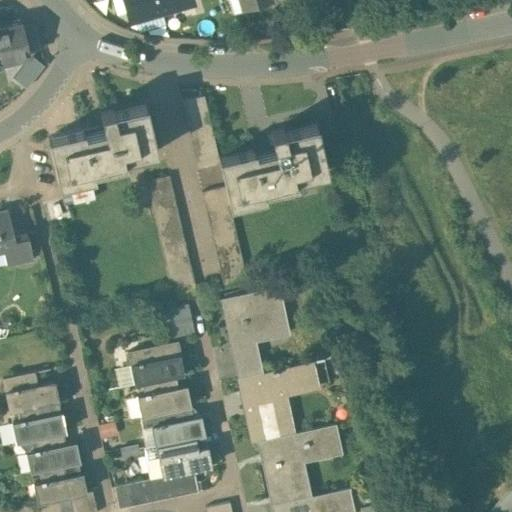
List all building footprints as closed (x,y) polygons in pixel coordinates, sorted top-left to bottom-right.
[(160,8),(157,0),(124,0),(130,17),(160,8)] [(157,0),(160,8),(188,0),(157,0)] [(230,0),(233,9),(263,0),(230,0)] [(21,22),(0,26),(0,48),(0,51),(0,63),(29,56),(28,52),(22,27),(21,22)] [(34,24),(22,27),(28,52),(40,49),(34,24)] [(203,95),(182,100),(197,167),(218,161),(217,156),(203,95)] [(103,122),(48,134),(59,181),(90,175),(94,174),(93,169),(125,162),(124,156),(156,149),(146,102),(114,109),(113,106),(100,109),(103,122)] [(253,151),(252,147),(217,156),(218,161),(224,184),(229,203),(263,194),(262,190),(295,181),(294,177),(327,169),(315,122),(283,130),(282,127),(269,130),(274,146),(253,151)] [(90,175),(69,179),(73,199),(94,195),(90,175)] [(195,291),(169,175),(147,180),(172,297),(195,291)] [(247,278),(229,204),(229,203),(224,184),(201,190),(222,284),(247,278)] [(6,211),(0,212),(0,242),(14,240),(16,239),(14,232),(8,207),(5,208),(6,211)] [(27,229),(14,232),(16,239),(14,240),(19,261),(34,257),(27,229)] [(275,286),(220,298),(232,355),(249,351),(246,337),(284,329),(275,286)] [(175,330),(195,326),(190,301),(170,305),(175,330)] [(158,343),(134,348),(137,361),(129,363),(133,382),(141,380),(165,375),(180,371),(176,353),(161,356),(158,343)] [(249,351),(232,355),(236,375),(259,370),(257,358),(251,359),(249,351)] [(259,370),(236,375),(250,439),(257,438),(290,431),(281,391),(314,384),(308,360),(259,370)] [(34,370),(2,377),(8,409),(17,407),(40,402),(55,399),(51,380),(36,383),(34,370)] [(165,375),(141,380),(144,392),(136,394),(140,413),(156,410),(179,404),(187,403),(183,384),(168,387),(165,375)] [(40,402),(17,407),(19,419),(11,421),(15,440),(31,437),(55,432),(62,430),(58,411),(43,414),(40,402)] [(179,404),(156,410),(158,422),(150,424),(151,424),(155,443),(163,441),(186,436),(201,432),(197,413),(182,417),(179,404)] [(156,410),(140,413),(143,426),(151,424),(150,424),(158,422),(156,410)] [(290,431),(257,438),(269,496),(307,488),(300,459),(338,451),(332,421),(290,431)] [(55,432),(31,437),(34,449),(26,451),(30,470),(38,468),(61,463),(76,460),(72,440),(57,444),(55,432)] [(186,436),(163,441),(166,453),(157,455),(161,475),(194,467),(208,464),(204,444),(189,448),(186,436)] [(61,463),(38,468),(40,480),(32,482),(37,501),(84,492),(79,472),(64,475),(61,463)] [(161,475),(112,486),(116,509),(200,491),(194,467),(161,475)] [(342,511),(337,487),(271,502),(273,511),(342,511)] [(37,501),(0,509),(0,511),(99,511),(95,490),(84,492),(37,501)] [(230,511),(227,500),(204,505),(205,511),(230,511)]
